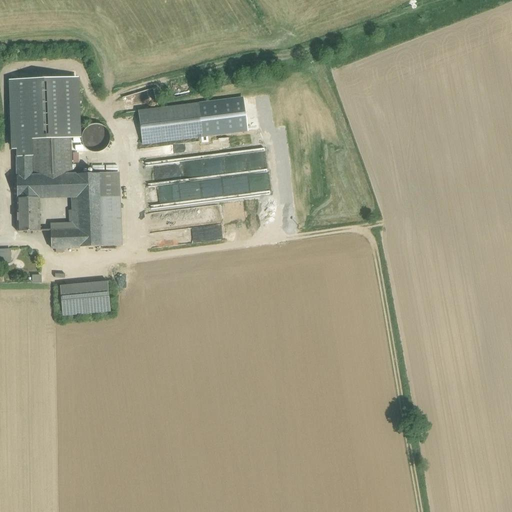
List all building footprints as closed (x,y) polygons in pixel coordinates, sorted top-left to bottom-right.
[(75,80),(12,82),(14,150),(19,150),(19,157),(31,156),(31,139),(71,138),(77,138),(75,80)] [(124,105),(133,104),(132,98),(131,98),(131,95),(123,96),(124,105)] [(198,104),(138,112),(143,144),(202,137),(198,104)] [(109,144),(110,138),(109,133),(106,128),(101,125),(95,124),(90,125),(85,129),(82,133),(81,139),(82,144),(85,149),(90,152),(96,153),(101,152),(106,149),(109,144)] [(71,138),(31,139),(31,156),(32,176),(71,175),(71,138)] [(228,138),(139,150),(142,168),(231,157),(228,138)] [(19,157),(16,157),(16,177),(32,176),(31,156),(19,157)] [(202,165),(142,173),(144,189),(204,181),(202,165)] [(118,173),(100,174),(101,214),(120,213),(118,173)] [(100,174),(76,175),(77,197),(78,229),(79,248),(103,247),(101,214),(100,174)] [(32,176),(16,177),(17,199),(39,198),(77,197),(76,175),(71,175),(32,176)] [(215,185),(145,194),(146,209),(217,200),(215,185)] [(39,198),(17,199),(17,233),(40,232),(39,198)] [(218,205),(147,214),(149,230),(219,221),(218,205)] [(120,213),(101,214),(103,247),(121,246),(120,213)] [(220,225),(149,234),(151,249),(222,240),(220,225)] [(78,229),(50,230),(51,249),(79,248),(78,229)] [(0,261),(11,261),(10,248),(0,248),(0,261)] [(190,265),(141,267),(142,283),(191,280),(190,265)] [(108,283),(60,287),(62,316),(110,312),(108,283)]
